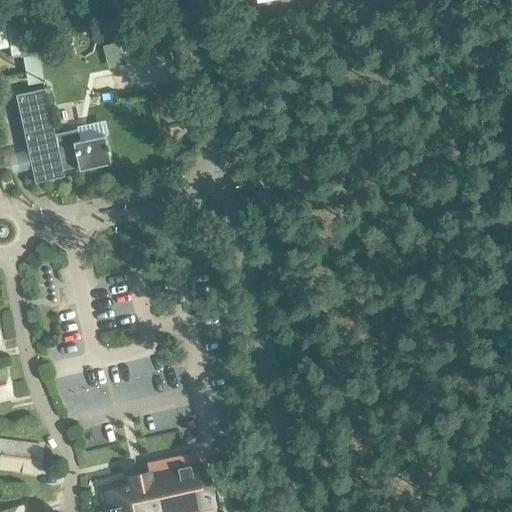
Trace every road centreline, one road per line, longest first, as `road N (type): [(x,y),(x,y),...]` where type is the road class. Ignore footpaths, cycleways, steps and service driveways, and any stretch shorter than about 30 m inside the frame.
road 1 (unclassified): [(304,511),(230,181)]
road 2 (residential): [(230,181),(195,0)]
